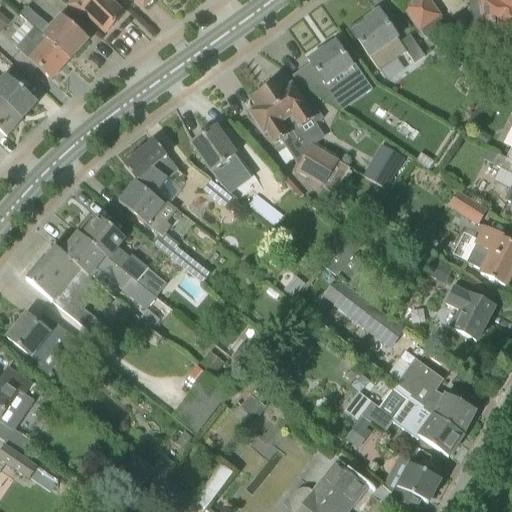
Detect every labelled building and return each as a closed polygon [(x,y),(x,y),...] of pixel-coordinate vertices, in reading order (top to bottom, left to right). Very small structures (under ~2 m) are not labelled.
[(125,15),(109,0),(73,0),(68,6),(78,16),(83,11),(107,34),(125,15)] [(428,0),(418,0),(406,9),(421,31),(441,17),(428,0)] [(511,0),(494,0),(495,2),(495,10),(488,11),(484,15),(485,25),(489,29),(490,37),(511,34),(511,0)] [(34,28),(34,29),(70,61),(71,61),(90,40),(61,16),(51,27),(28,7),(20,16),(34,28)] [(0,30),(2,32),(12,19),(0,10),(0,30)] [(401,43),(379,12),(365,22),(366,24),(353,33),(381,72),(408,53),(416,65),(426,57),(411,36),(401,43)] [(70,61),(34,29),(17,48),(31,60),(30,60),(53,81),(70,61)] [(341,112),(342,111),(341,111),(349,106),(346,101),(367,86),(371,92),(372,91),(354,65),(351,67),(335,44),(336,44),(335,43),(323,52),(322,51),(308,61),(310,64),(291,78),(341,112)] [(39,104),(13,81),(9,77),(2,85),(0,82),(0,99),(24,121),(39,104)] [(266,91),(285,121),(293,116),(301,129),(312,121),(315,125),(324,119),(313,101),(305,106),(293,86),(289,89),(287,86),(282,89),(278,83),(266,91)] [(251,114),(265,136),(267,135),(275,147),(279,145),(278,145),(283,142),(299,167),(296,172),(323,189),(339,162),(312,146),(305,135),(299,139),(289,124),(282,128),(280,124),(285,121),(266,91),(252,100),(256,106),(252,109),(254,112),(251,114)] [(0,130),(9,138),(24,121),(0,99),(0,130)] [(236,157),(216,129),(193,146),(213,174),(214,173),(217,179),(237,165),(233,159),(236,157)] [(124,167),(137,183),(139,181),(158,194),(168,180),(179,172),(155,142),(124,167)] [(511,150),(508,159),(499,155),(498,156),(511,163),(511,150)] [(492,168),(500,172),(511,177),(511,194),(498,221),(511,228),(511,163),(498,156),(492,168)] [(385,190),(392,179),(370,166),(363,177),(385,190)] [(234,199),(228,193),(212,181),(203,191),(226,209),(234,199)] [(166,206),(137,183),(120,203),(150,226),(163,238),(172,228),(158,215),(166,206)] [(479,226),(486,215),(488,211),(458,190),(448,205),(479,226)] [(98,218),(83,238),(82,238),(158,299),(169,286),(133,258),(131,260),(118,250),(126,240),(98,218)] [(467,264),(506,286),(511,275),(511,244),(506,241),(508,239),(485,228),(467,264)] [(319,263),(335,276),(339,272),(352,257),(360,247),(345,234),(319,263)] [(79,235),(64,255),(92,278),(98,271),(149,311),(158,299),(82,238),(83,238),(79,235)] [(54,248),(27,282),(90,331),(98,321),(73,300),(90,280),(92,278),(64,255),(54,248)] [(212,276),(178,248),(170,258),(213,293),(217,287),(208,281),(212,276)] [(431,275),(448,283),(453,272),(436,264),(431,275)] [(321,295),(358,323),(392,349),(406,331),(335,276),(321,295)] [(477,344),(495,309),(470,296),(456,289),(447,305),(462,313),(452,331),(477,344)] [(9,339),(41,365),(52,351),(65,362),(80,343),(62,329),(53,340),(50,337),(52,335),(27,316),(9,339)] [(398,360),(387,375),(427,407),(425,410),(465,438),(476,414),(435,391),(443,380),(414,360),(408,367),(398,360)] [(0,439),(25,455),(33,443),(0,422),(0,420),(17,395),(22,398),(31,383),(9,369),(0,383),(0,439)] [(173,420),(199,437),(230,392),(205,374),(173,420)] [(427,407),(387,375),(385,377),(396,385),(392,391),(407,401),(394,419),(371,404),(362,418),(386,434),(394,423),(419,440),(421,437),(450,457),(465,438),(425,410),(427,407)] [(358,447),(374,431),(365,421),(349,437),(358,447)] [(0,461),(31,482),(39,469),(6,447),(0,455),(0,461)] [(167,480),(136,455),(130,462),(161,488),(167,480)] [(441,481),(411,464),(398,457),(381,489),(392,494),(389,498),(415,511),(421,501),(429,505),(441,481)] [(348,511),(367,488),(335,463),(313,492),(306,489),(299,490),(294,494),(291,500),(292,507),(295,511),(348,511)] [(195,499),(207,509),(236,478),(224,468),(195,499)] [(177,511),(184,511),(192,502),(170,484),(159,497),(177,511)]
